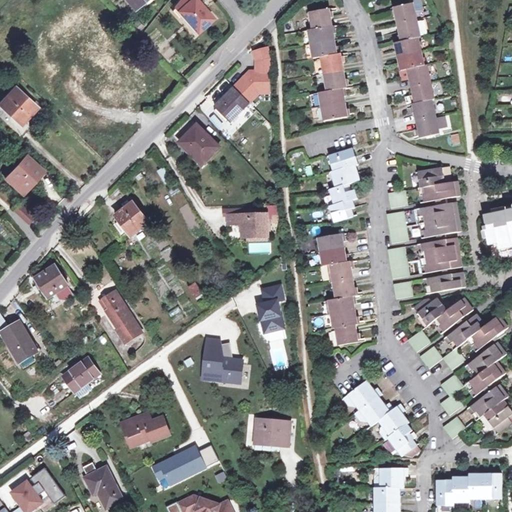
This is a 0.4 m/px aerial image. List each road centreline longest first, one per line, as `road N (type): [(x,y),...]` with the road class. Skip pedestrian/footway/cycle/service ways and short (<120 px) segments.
road 1 (tertiary): [(285,0),(0,290)]
road 2 (residential): [(390,146),(378,187),(388,349),(431,408),(436,439),(424,461)]
road 3 (residential): [(347,0),(374,63),(390,146)]
road 4 (residential): [(390,146),(511,174)]
